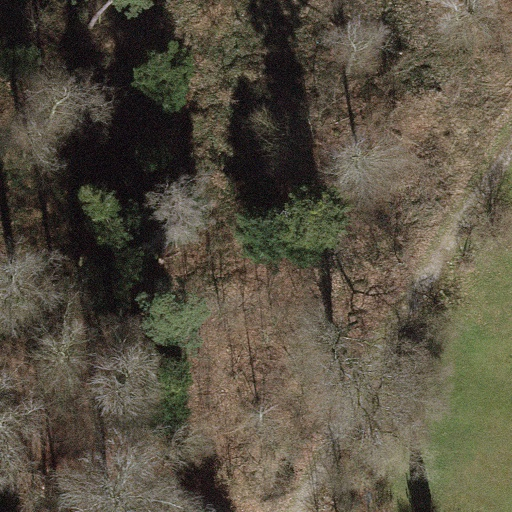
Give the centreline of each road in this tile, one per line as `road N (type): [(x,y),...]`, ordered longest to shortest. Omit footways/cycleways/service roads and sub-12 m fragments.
road 1 (track): [(292,511),(511,144)]
road 2 (track): [(203,511),(0,406)]
